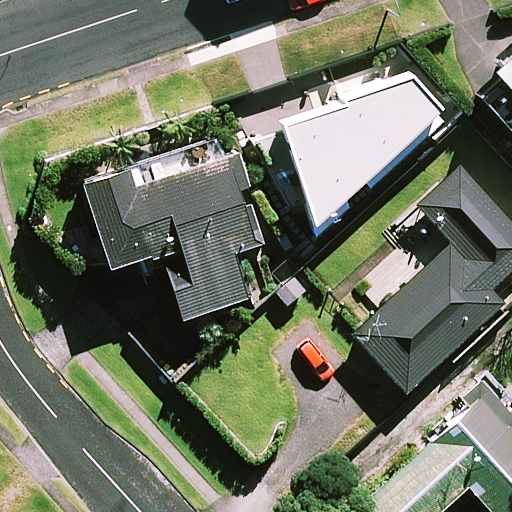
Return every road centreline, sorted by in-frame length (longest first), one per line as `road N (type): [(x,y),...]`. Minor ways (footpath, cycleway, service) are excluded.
road 1 (residential): [(0,339),(36,394),(141,511)]
road 2 (residential): [(0,57),(174,0)]
